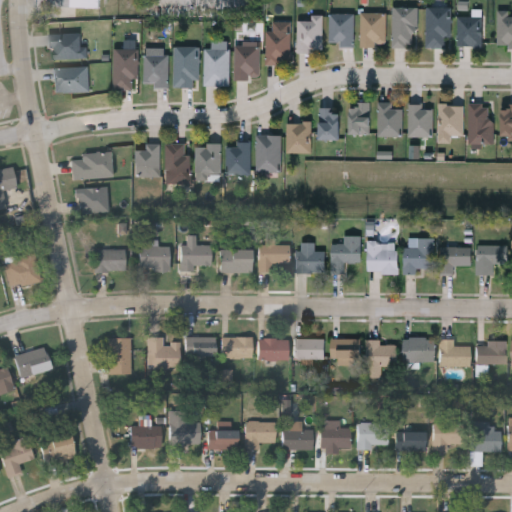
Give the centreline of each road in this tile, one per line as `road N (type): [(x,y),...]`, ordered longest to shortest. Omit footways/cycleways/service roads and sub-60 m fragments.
road 1 (residential): [(22,0),(40,134),(115,511)]
road 2 (residential): [(511,308),(75,311),(0,329)]
road 3 (residential): [(511,484),(110,486),(26,511)]
road 4 (residential): [(511,77),(345,75),(229,114),(77,124),(40,134)]
